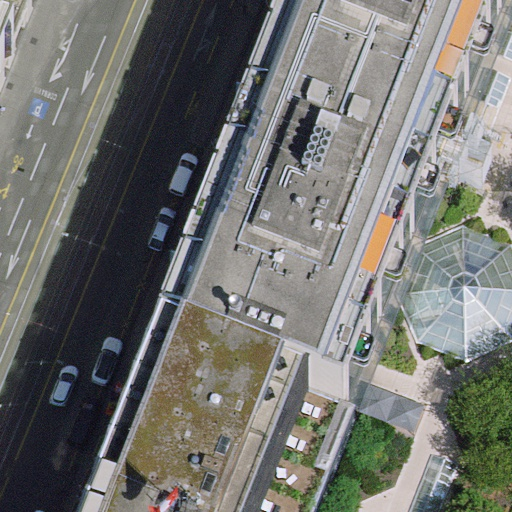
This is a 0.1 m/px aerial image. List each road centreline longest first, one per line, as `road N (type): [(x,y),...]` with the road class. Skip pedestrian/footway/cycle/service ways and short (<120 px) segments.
road 1 (secondary): [(9,511),(219,0)]
road 2 (secondary): [(109,0),(0,262)]
